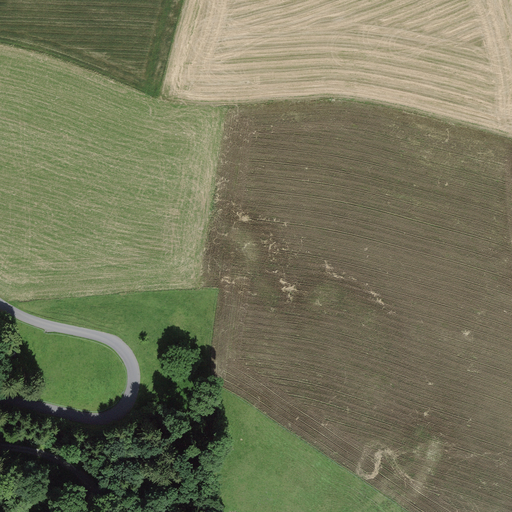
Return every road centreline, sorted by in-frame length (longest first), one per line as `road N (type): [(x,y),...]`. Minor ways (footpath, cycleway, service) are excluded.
road 1 (unclassified): [(0,398),(98,418),(121,408),(133,385),(129,359),(110,340),(0,303)]
road 2 (track): [(131,511),(69,465),(0,445)]
